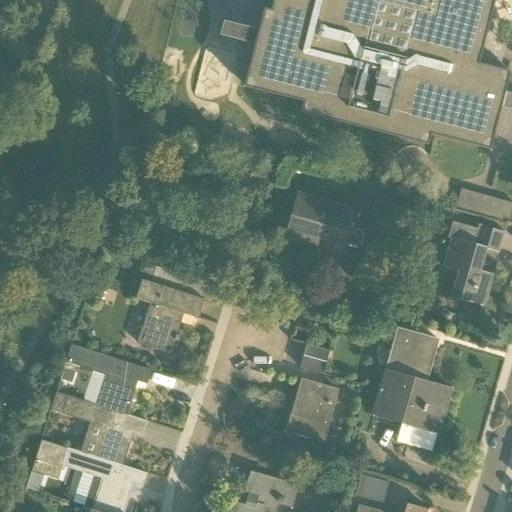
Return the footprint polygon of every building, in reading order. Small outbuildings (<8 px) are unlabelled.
[(273,0),(271,10),(264,8),(259,29),(258,30),(255,43),(255,44),(244,87),(303,102),(301,109),(301,112),(428,145),(430,136),(431,134),(490,149),(494,134),(501,107),(501,106),(504,93),(505,92),(510,71),(479,63),(494,0),(273,0)] [(503,222),(504,219),(509,221),(511,212),(511,204),(461,189),(455,208),(503,222)] [(304,233),(318,237),(347,245),(357,211),(298,194),(286,237),(302,242),(304,233)] [(504,232),(479,225),(478,229),(453,222),(448,238),(451,239),(443,267),(458,271),(451,297),(483,306),(492,274),(480,271),(487,249),(498,252),(504,232)] [(151,304),(138,344),(171,354),(175,340),(178,341),(179,336),(177,335),(183,314),(198,319),(204,300),(142,280),(136,299),(151,304)] [(451,388),(421,379),(433,339),(399,328),(387,369),(386,368),(373,414),(375,415),(376,414),(437,433),(441,416),(443,417),(451,388)] [(303,356),(326,362),(329,351),(306,344),(303,356)] [(147,385),(151,371),(71,345),(66,363),(105,376),(96,405),(127,415),(138,382),(147,385)] [(323,374),(326,362),(303,356),(300,367),(323,374)] [(323,442),(338,390),(304,380),(294,415),(290,414),(286,431),(283,430),(282,432),(298,438),(299,436),(324,444),(325,442),(323,442)] [(127,415),(96,405),(67,396),(66,397),(55,393),(50,411),(100,426),(91,455),(90,456),(122,467),(123,466),(133,432),(143,435),(147,421),(127,415)] [(91,455),(66,447),(42,440),(30,476),(31,477),(27,488),(38,491),(42,480),(43,475),(58,479),(62,467),(93,476),(83,510),(89,511),(90,511),(91,509),(99,511),(124,511),(133,485),(143,488),(147,474),(123,466),(122,467),(90,456),(91,455)] [(228,511),(263,511),(269,494),(279,497),(277,501),(291,505),(291,507),(293,508),(299,485),(303,486),(307,475),(300,473),(296,484),(250,471),(242,499),(238,498),(237,502),(232,501),(228,511)] [(384,480),(361,473),(357,486),(380,492),(384,480)]
